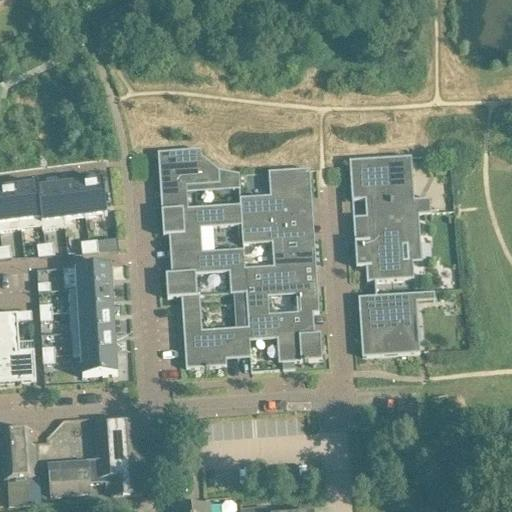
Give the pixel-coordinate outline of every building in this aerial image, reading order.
[(200,153),(158,156),(160,191),(172,190),(174,212),(188,211),(186,194),(186,189),(219,187),(219,174),(219,173),(201,159),(200,153)] [(370,202),(371,219),(411,217),(407,161),(411,161),(411,160),(349,164),(352,203),(370,202)] [(270,199),(239,201),(240,208),(241,228),(301,224),(299,201),(311,200),(310,174),(310,173),(268,175),(268,176),(270,199)] [(86,220),(107,218),(103,183),(81,185),(86,220)] [(60,188),(64,223),(86,220),(81,185),(60,188)] [(42,230),(37,191),(37,187),(15,190),(20,233),(42,230)] [(64,223),(60,188),(37,191),(42,230),(42,234),(65,231),(64,223)] [(0,191),(0,235),(20,233),(15,190),(0,191)] [(174,212),(162,213),(163,239),(169,238),(175,238),(176,257),(202,255),(201,231),(213,230),(241,228),(240,208),(188,211),(174,212)] [(419,225),(411,226),(411,218),(431,217),(431,215),(411,217),(371,219),(372,243),(354,244),(356,270),(366,270),(367,285),(414,282),(412,263),(403,263),(402,248),(420,247),(419,225)] [(301,224),(241,228),(242,242),(271,240),(271,246),(273,270),(304,268),(304,269),(316,268),(316,267),(314,242),(302,242),(301,224)] [(97,244),(89,245),(91,257),(99,256),(97,244)] [(83,258),(91,257),(89,245),(81,246),(83,258)] [(45,248),(47,260),(55,259),(53,247),(45,248)] [(47,260),(45,248),(37,249),(39,261),(47,260)] [(2,250),(4,263),(12,262),(10,249),(2,250)] [(171,277),(166,277),(167,298),(167,300),(167,301),(181,300),(181,299),(197,298),(195,277),(229,275),(230,297),(233,297),(246,296),(244,272),(245,271),(244,252),(243,253),(215,254),(202,255),(176,257),(177,276),(171,277)] [(245,271),(244,272),(246,296),(247,319),(269,318),(268,300),(281,293),(296,298),(297,316),(307,315),(307,317),(313,316),(319,316),(319,314),(317,288),(305,289),(304,269),(304,268),(273,270),(245,271)] [(75,271),(77,292),(112,290),(111,269),(75,271)] [(51,295),(50,286),(38,287),(39,295),(51,295)] [(77,292),(69,293),(70,314),(78,314),(113,312),(112,290),(77,292)] [(377,324),(360,325),(362,360),(420,356),(419,343),(403,344),(402,320),(417,319),(416,305),(434,304),(434,295),(375,299),(377,324)] [(197,298),(181,299),(181,300),(182,305),(186,372),(206,371),(206,372),(210,372),(210,371),(226,370),(226,363),(225,355),(249,353),(250,353),(250,344),(249,340),(248,331),(235,332),(202,334),(199,298),(197,298)] [(40,309),(40,317),(52,316),(52,308),(40,309)] [(113,312),(78,314),(70,314),(71,337),(115,334),(113,312)] [(32,324),(32,315),(2,317),(6,385),(36,383),(34,353),(20,354),(18,325),(32,324)] [(269,318),(247,319),(248,331),(249,340),(280,338),(282,366),(300,365),(304,364),(304,365),(308,365),(308,364),(322,363),(320,337),(314,337),(309,337),(307,317),(307,315),(297,316),(269,318)] [(53,324),(52,316),(40,317),(41,325),(53,324)] [(116,356),(115,334),(71,337),(73,359),(81,358),(116,356)] [(43,360),(55,359),(55,351),(42,352),(43,360)] [(81,358),(82,380),(117,378),(116,356),(81,358)] [(55,359),(43,360),(43,368),(55,367),(55,359)] [(50,499),(90,497),(90,487),(111,486),(112,500),(141,498),(139,468),(178,466),(175,438),(137,441),(136,425),(95,428),(99,469),(89,470),(88,465),(48,467),(50,499)] [(4,481),(0,481),(0,483),(28,481),(30,505),(41,504),(39,480),(36,480),(34,447),(30,447),(29,434),(37,433),(37,432),(0,434),(0,435),(1,436),(4,481)] [(8,489),(9,509),(29,508),(28,488),(8,489)] [(470,511),(470,503),(450,503),(450,511),(470,511)]
